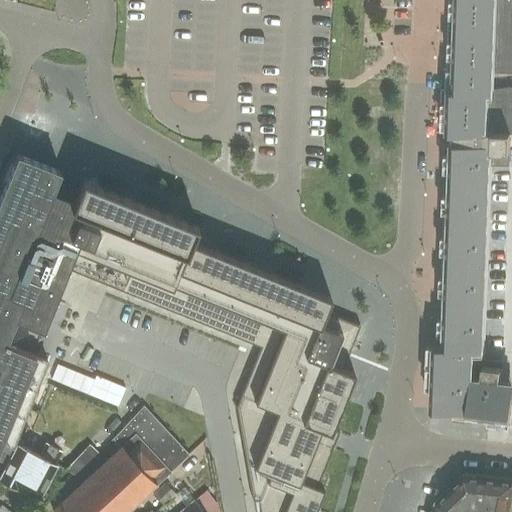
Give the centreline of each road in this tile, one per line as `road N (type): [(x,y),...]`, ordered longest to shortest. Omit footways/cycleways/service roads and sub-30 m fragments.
road 1 (residential): [(398,283),(145,141),(104,92),(99,40),(31,30)]
road 2 (residential): [(398,283),(410,238),(427,0)]
road 3 (residential): [(391,431),(408,324),(398,283)]
road 4 (unclassified): [(511,453),(391,431)]
